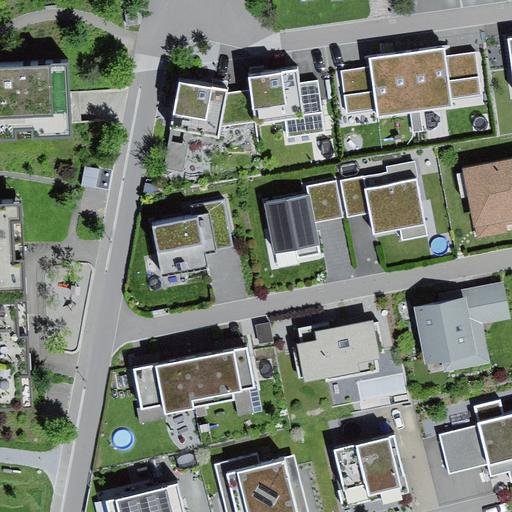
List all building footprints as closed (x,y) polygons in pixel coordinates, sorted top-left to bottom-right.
[(443,53),(408,58),(418,132),(425,133),(422,114),(452,110),(450,99),(479,95),(474,57),(444,61),(443,53)] [(372,69),(342,73),(347,114),(376,110),(377,120),(409,115),(412,135),(418,132),(408,58),(371,63),(372,69)] [(0,147),(81,143),(80,121),(77,64),(0,67),(0,147)] [(298,69),(249,77),(251,90),(256,121),(285,117),(304,114),(300,83),(298,69)] [(228,89),(180,80),(171,129),(191,132),(219,137),(221,127),(227,93),(228,89)] [(318,80),(300,83),(304,114),(323,112),(318,80)] [(251,90),(227,93),(221,127),(256,121),(251,90)] [(304,114),(285,117),(288,138),(325,132),(323,112),(304,114)] [(191,132),(171,129),(165,168),(184,171),(191,132)] [(511,158),(462,166),(474,239),(507,233),(505,219),(511,217),(511,158)] [(362,179),(340,183),(347,219),(369,215),(364,192),(362,179)] [(308,188),(310,199),(315,225),(344,220),(337,182),(308,188)] [(416,183),(364,192),(369,215),(373,235),(424,225),(416,183)] [(310,199),(266,207),(275,258),(319,250),(315,225),(310,199)] [(196,223),(151,230),(160,282),(210,273),(207,258),(216,257),(215,250),(232,247),(224,202),(193,207),(196,223)] [(31,211),(0,212),(0,415),(12,415),(9,341),(8,309),(35,308),(33,265),(31,211)] [(511,320),(504,283),(481,287),(489,325),(511,320)] [(467,301),(415,310),(426,368),(477,359),(467,301)] [(374,320),(317,329),(319,340),(297,344),(304,383),(361,373),(359,362),(380,358),(374,320)] [(257,325),(260,343),(273,341),(270,323),(257,325)] [(247,352),(193,362),(203,411),(236,404),(235,396),(255,392),(247,352)] [(193,362),(134,374),(141,413),(164,410),(165,418),(203,411),(193,362)] [(477,424),(437,434),(449,479),(511,462),(511,417),(506,419),(502,401),(472,408),(477,424)] [(391,434),(338,448),(353,504),(406,491),(391,434)] [(258,454),(215,465),(227,511),(308,511),(295,456),(260,464),(258,454)] [(181,511),(174,486),(107,504),(109,511),(181,511)]
